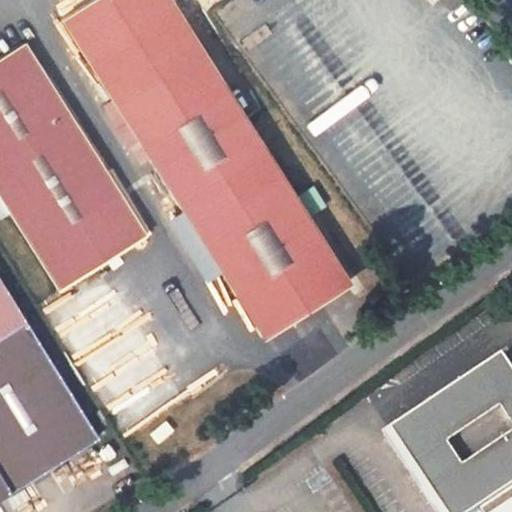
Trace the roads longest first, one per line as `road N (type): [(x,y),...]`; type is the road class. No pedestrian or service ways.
road 1 (unknown): [(284,413),(30,0)]
road 2 (unclassified): [(151,511),(511,248)]
